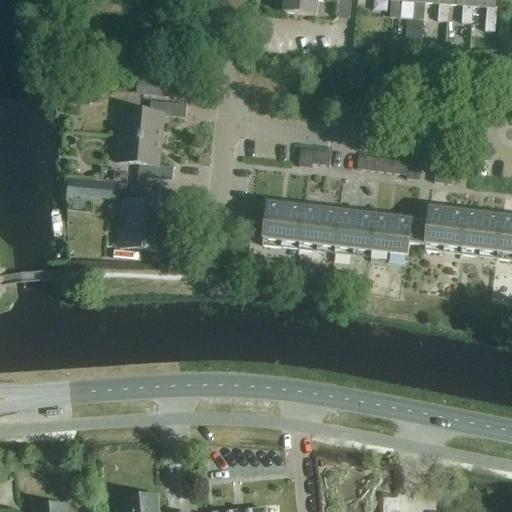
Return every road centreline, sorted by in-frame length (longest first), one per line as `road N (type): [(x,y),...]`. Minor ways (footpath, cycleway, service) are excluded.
road 1 (tertiary): [(511,433),(236,387),(11,401)]
road 2 (residential): [(507,126),(400,145),(230,124)]
road 3 (residential): [(222,245),(230,124)]
